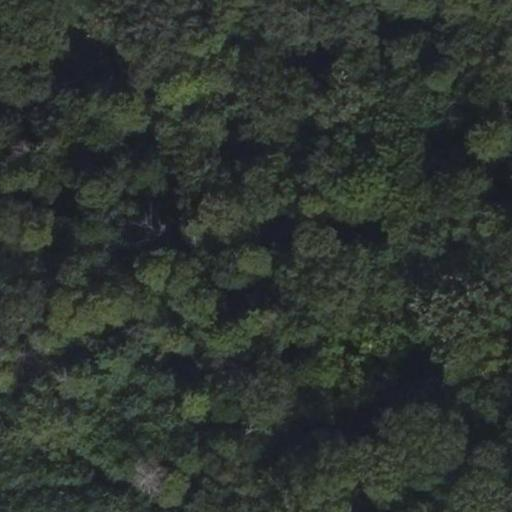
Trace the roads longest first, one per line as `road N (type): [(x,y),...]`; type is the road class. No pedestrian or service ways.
road 1 (track): [(511,397),(232,0)]
road 2 (track): [(193,511),(0,415)]
